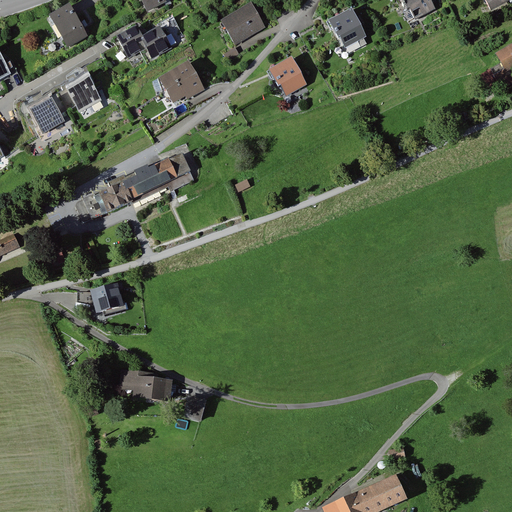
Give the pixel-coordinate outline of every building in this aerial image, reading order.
[(143,0),(149,11),(164,3),(162,0),(143,0)] [(415,19),(434,9),(431,3),(436,0),(435,0),(401,0),(407,11),(410,10),(415,19)] [(505,2),(509,0),(485,0),(490,10),(505,2)] [(86,38),(69,8),(53,17),(70,47),(86,38)] [(263,28),(252,8),(236,18),(235,17),(224,23),(229,33),(228,34),(235,45),(263,28)] [(355,43),(365,38),(351,13),(342,18),(343,21),(333,27),(340,39),(341,39),(345,46),(354,41),(355,43)] [(138,39),(132,28),(113,39),(124,59),(138,51),(133,42),(138,39)] [(168,51),(157,31),(138,42),(149,62),(168,51)] [(497,83),(511,75),(511,45),(497,53),(505,69),(493,75),(497,83)] [(235,48),(224,55),(227,61),(239,54),(235,48)] [(0,80),(9,75),(0,59),(0,80)] [(296,91),(305,86),(291,62),(282,67),(283,69),(273,75),(280,88),(281,87),(286,94),(295,89),(296,91)] [(203,90),(188,65),(161,81),(160,79),(153,82),(157,92),(166,89),(174,103),(191,92),(193,96),(203,90)] [(105,100),(92,77),(68,90),(82,114),(105,100)] [(64,122),(51,99),(28,112),(41,135),(64,122)] [(173,110),(147,125),(152,133),(178,118),(173,110)] [(86,207),(77,211),(83,224),(92,220),(92,221),(132,202),(131,201),(190,173),(183,156),(169,162),(168,159),(125,179),(124,177),(108,184),(111,191),(96,198),(94,196),(83,201),(86,207)] [(247,179),(234,186),(238,194),(251,187),(247,179)] [(0,255),(18,247),(13,236),(0,242),(0,255)] [(97,306),(98,310),(122,304),(117,285),(93,291),(93,292),(78,293),(77,303),(97,306)] [(153,375),(124,372),(122,388),(135,390),(135,396),(169,400),(171,381),(153,379),(153,375)] [(205,401),(190,397),(184,417),(200,421),(205,401)] [(392,461),(406,456),(403,446),(389,451),(392,461)] [(395,477),(326,508),(327,511),(373,511),(404,498),(395,477)]
